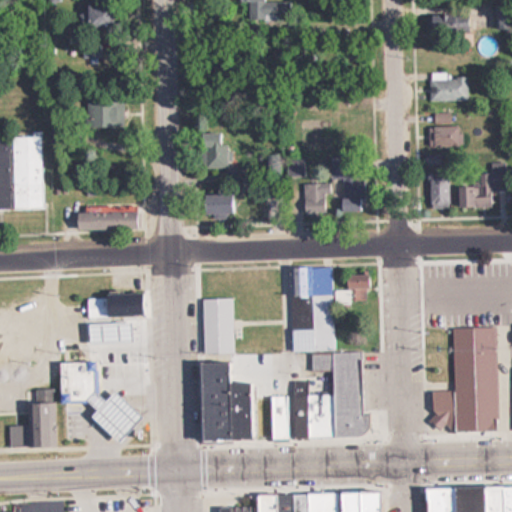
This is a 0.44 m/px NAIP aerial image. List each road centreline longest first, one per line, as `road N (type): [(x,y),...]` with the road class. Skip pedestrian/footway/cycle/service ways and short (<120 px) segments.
road 1 (secondary): [(0,475),(511,455)]
road 2 (residential): [(0,250),(511,231)]
road 3 (residential): [(408,511),(390,0)]
road 4 (residential): [(177,511),(170,240)]
road 5 (residential): [(170,240),(162,0)]
